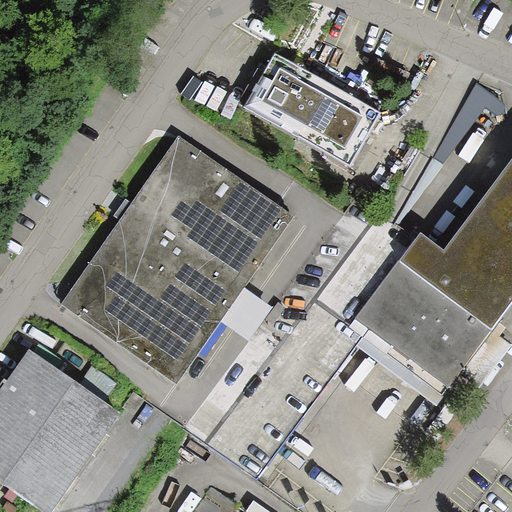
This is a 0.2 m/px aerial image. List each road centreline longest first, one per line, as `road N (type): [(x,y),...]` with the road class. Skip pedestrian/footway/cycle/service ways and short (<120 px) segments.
road 1 (residential): [(0,312),(223,0)]
road 2 (residential): [(354,0),(511,66)]
road 3 (residential): [(511,384),(411,511)]
